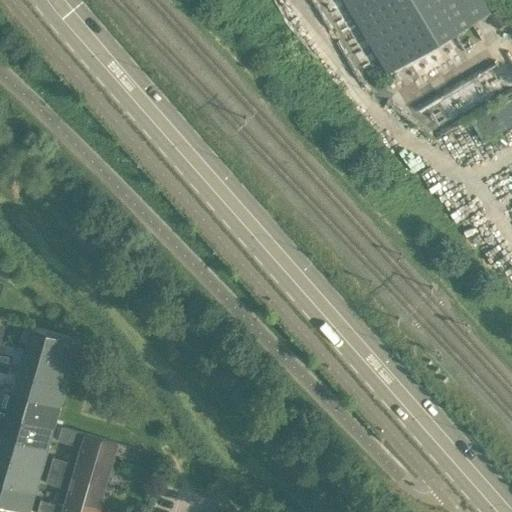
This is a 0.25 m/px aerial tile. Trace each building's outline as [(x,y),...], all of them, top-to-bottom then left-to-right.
[(343,0),(387,73),(491,11),(484,0),(343,0)] [(415,105),(468,70),(460,58),(407,93),(415,105)] [(474,136),(511,123),(511,94),(465,111),(474,136)] [(21,347),(62,360),(73,363),(79,341),(32,327),(28,344),(23,342),(21,347)] [(73,363),(62,360),(21,347),(20,352),(25,353),(20,370),(67,384),(73,363)] [(67,384),(20,370),(15,385),(10,384),(9,390),(50,402),(60,405),(67,384)] [(60,405),(50,402),(9,390),(8,394),(12,395),(8,412),(54,426),(60,405)] [(0,432),(37,444),(38,444),(48,447),(54,426),(8,412),(2,432),(0,431),(0,432)] [(78,456),(114,466),(116,461),(112,460),(117,443),(62,427),(58,441),(81,447),(78,456)] [(48,447),(38,444),(37,444),(0,432),(0,437),(0,455),(42,468),(48,447)] [(150,453),(147,452),(142,470),(152,472),(154,473),(159,456),(150,453)] [(42,468),(0,455),(0,478),(36,489),(42,468)] [(49,470),(105,486),(109,469),(113,470),(114,466),(78,456),(76,464),(53,457),(49,470)] [(67,498),(98,507),(105,486),(49,470),(45,483),(69,490),(67,498)] [(36,489),(0,478),(0,502),(29,511),(36,489)] [(96,511),(98,507),(67,498),(64,507),(40,500),(36,511),(96,511)]
